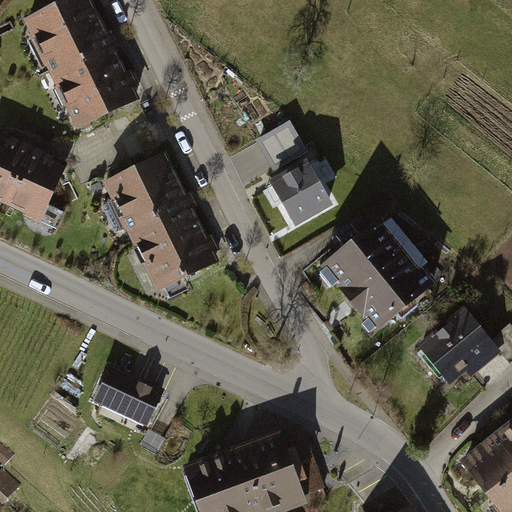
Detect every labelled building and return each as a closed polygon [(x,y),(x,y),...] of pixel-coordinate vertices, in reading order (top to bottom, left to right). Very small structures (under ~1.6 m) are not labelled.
[(78,131),(137,103),(87,0),(79,0),(27,25),(78,131)] [(0,205),(42,225),(66,173),(0,141),(0,205)] [(160,296),(215,269),(161,159),(106,186),(160,296)] [(274,190),(294,225),(329,206),(309,170),(274,190)] [(412,300),(432,284),(380,222),(361,237),(355,231),(340,244),(344,249),(326,265),(378,328),(397,312),(402,318),(417,306),(412,300)] [(466,312),(422,348),(448,380),(493,344),(466,312)] [(93,400),(148,426),(157,407),(164,390),(110,365),(102,382),(93,400)] [(511,511),(511,426),(464,464),(502,511),(511,511)] [(280,442),(187,476),(200,511),(271,511),(302,501),(280,442)] [(0,474),(0,494),(8,501),(19,488),(2,473),(0,474)]
